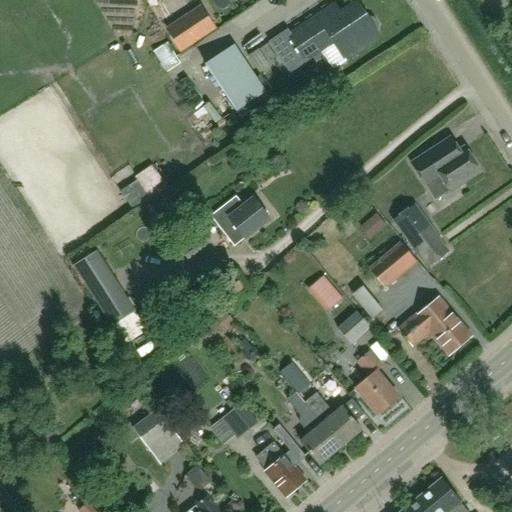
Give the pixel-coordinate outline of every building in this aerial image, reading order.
[(334,7),(289,37),(305,60),(333,42),(344,57),(377,35),(375,31),(377,30),(378,26),(373,19),(369,18),(367,19),(357,4),(340,15),(334,7)] [(203,36),(190,15),(167,30),(180,50),(203,36)] [(153,53),(166,73),(180,64),(167,44),(153,53)] [(233,46),(205,64),(236,110),(263,92),(263,93),(264,92),(233,45),(232,45),(233,46)] [(412,165),(427,188),(441,179),(451,194),(481,174),(465,150),(460,154),(451,140),(412,165)] [(138,178),(139,179),(153,199),(166,190),(151,168),(138,178)] [(235,195),(209,215),(225,236),(236,228),(244,238),(269,218),(253,198),(243,205),(235,195)] [(148,217),(158,209),(153,202),(143,209),(148,217)] [(447,253),(414,206),(394,220),(428,267),(447,253)] [(370,240),(386,227),(377,215),(360,228),(370,240)] [(190,263),(208,249),(199,236),(180,249),(190,263)] [(416,263),(401,245),(370,271),(385,289),(416,263)] [(135,312),(114,280),(96,252),(92,254),(89,249),(74,259),(77,264),(73,267),(111,327),(135,312)] [(329,277),(313,290),(333,313),(349,300),(329,277)] [(376,319),(387,311),(368,287),(358,295),(376,319)] [(177,314),(190,330),(215,310),(202,294),(177,314)] [(412,347),(431,332),(452,356),(471,339),(449,314),(438,300),(400,332),(412,347)] [(207,349),(226,333),(217,322),(227,314),(222,309),(193,332),(207,349)] [(351,345),(370,328),(356,312),(336,328),(351,345)] [(379,415),(400,397),(378,372),(383,368),(370,353),(359,362),(371,378),(357,390),(379,415)] [(304,404),(305,403),(297,393),(289,400),(302,415),(301,423),(311,434),(302,442),(320,464),(341,447),(304,404)] [(317,393),(305,403),(304,404),(341,447),(362,430),(343,407),(335,414),(317,393)] [(241,403),(241,404),(235,397),(226,404),(231,411),(231,412),(221,420),(234,437),(237,440),(258,424),(257,423),(241,404),(241,403)] [(160,465),(184,446),(157,411),(133,429),(160,465)] [(198,428),(183,416),(173,428),(188,440),(198,428)] [(266,471),(264,473),(286,498),(306,482),(294,468),(300,464),(289,452),(284,456),(273,444),(256,458),(266,471)] [(468,511),(441,478),(399,511),(468,511)] [(219,511),(208,498),(197,507),(201,511),(219,511)] [(96,511),(88,502),(79,509),(81,511),(96,511)]
